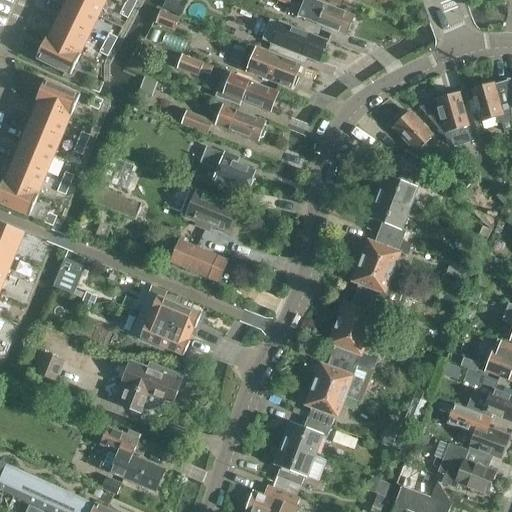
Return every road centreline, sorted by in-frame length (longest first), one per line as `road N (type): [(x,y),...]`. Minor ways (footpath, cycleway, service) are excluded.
road 1 (residential): [(463,46),(359,100),(336,127),(319,170),(304,274),(276,331)]
road 2 (residential): [(208,511),(276,331)]
